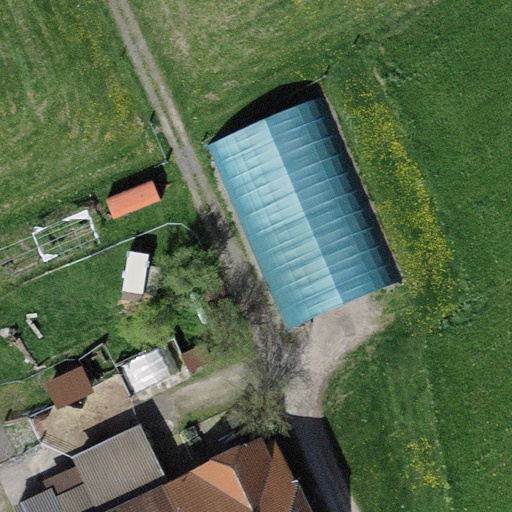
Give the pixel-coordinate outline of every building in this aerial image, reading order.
[(160,80),(135,29),(115,39),(139,90),(160,80)] [(324,100),(210,147),(287,331),(401,284),(324,100)] [(162,206),(154,184),(105,202),(113,224),(162,206)] [(104,244),(89,208),(0,245),(0,256),(11,283),(104,244)] [(149,257),(128,255),(122,300),(143,303),(149,257)] [(348,374),(360,423),(380,418),(368,369),(348,374)] [(308,511),(275,443),(264,448),(262,444),(168,488),(140,430),(72,462),(76,471),(44,486),(47,494),(13,510),(13,511),(308,511)]
